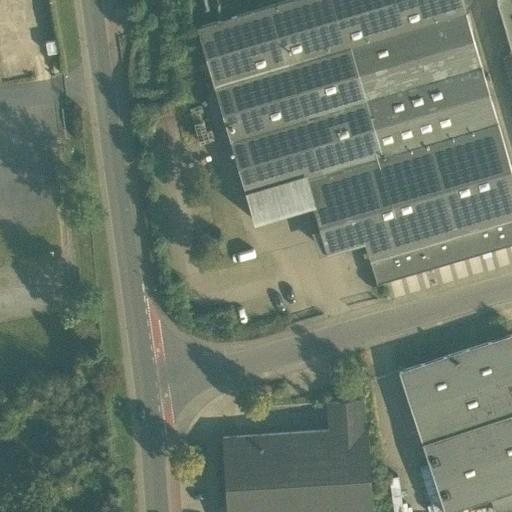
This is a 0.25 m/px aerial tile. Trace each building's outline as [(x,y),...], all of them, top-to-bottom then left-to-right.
[(327,250),(364,239),(343,166),(497,121),(465,11),(461,0),(285,0),(197,26),(246,192),(304,175),(312,202),(327,250)] [(461,0),(465,11),(466,11),(472,0),(461,0)] [(511,0),(496,0),(499,10),(511,53),(511,0)] [(364,239),(370,258),(511,216),(511,170),(497,121),(343,166),(364,239)] [(304,175),(246,192),(254,219),(312,202),(304,175)] [(511,241),(511,216),(370,258),(377,281),(511,241)] [(444,509),(490,494),(511,486),(511,331),(398,368),(444,509)] [(222,435),(227,511),(372,511),(367,425),(364,426),(362,397),(352,398),(354,426),(329,428),(222,435)] [(327,399),(329,428),(354,426),(352,398),(327,399)] [(511,503),(511,486),(490,494),(494,507),(511,503)]
